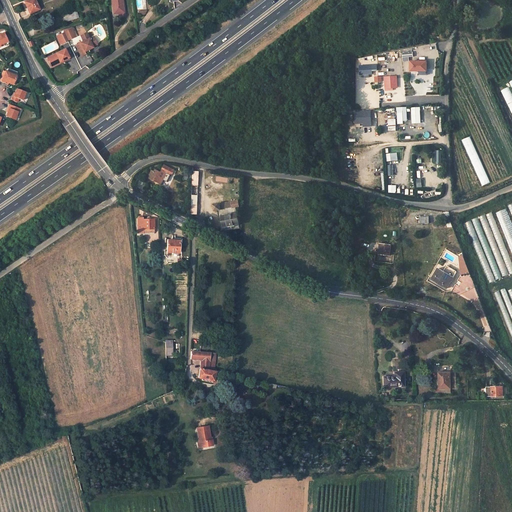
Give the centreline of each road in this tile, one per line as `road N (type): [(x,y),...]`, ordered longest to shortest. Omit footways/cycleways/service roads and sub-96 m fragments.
road 1 (motorway): [(0,215),(294,0)]
road 2 (tertiary): [(511,374),(449,318),(318,290),(192,228)]
road 3 (unclassified): [(118,188),(157,157),(447,208)]
road 4 (motorway): [(272,0),(0,199)]
road 5 (unclassified): [(447,208),(445,70),(456,0)]
road 6 (unclassified): [(53,98),(192,0)]
road 7 (residential): [(118,188),(0,275)]
road 8 (residential): [(192,228),(187,361)]
